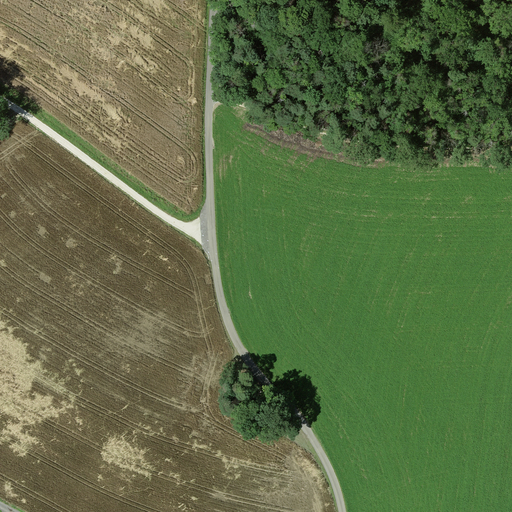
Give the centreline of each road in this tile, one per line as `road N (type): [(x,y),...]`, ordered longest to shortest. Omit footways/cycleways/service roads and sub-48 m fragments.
road 1 (unclassified): [(215,0),(210,95),(219,289),(239,346),(319,447),(341,511)]
road 2 (track): [(210,95),(385,146),(511,142)]
road 3 (track): [(223,0),(328,42),(428,54),(511,83)]
road 4 (track): [(213,240),(0,99)]
